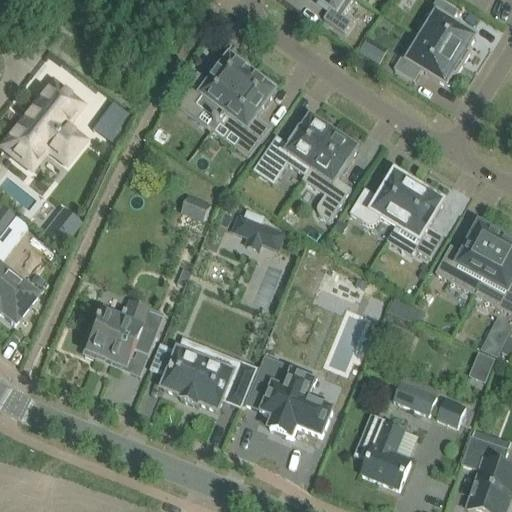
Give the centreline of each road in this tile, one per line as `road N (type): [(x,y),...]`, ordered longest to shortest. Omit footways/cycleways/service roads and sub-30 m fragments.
road 1 (tertiary): [(277,511),(0,396)]
road 2 (residential): [(251,0),(249,21),(451,158)]
